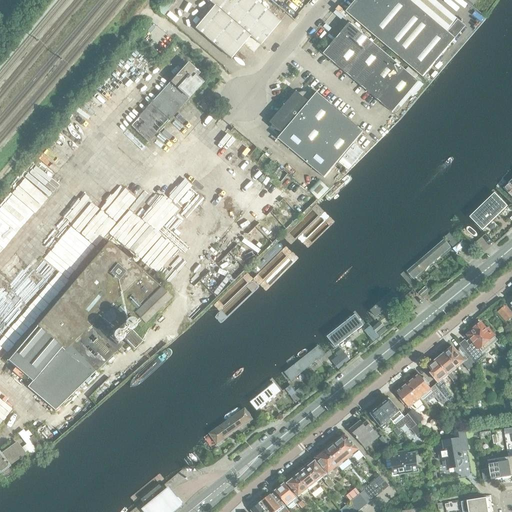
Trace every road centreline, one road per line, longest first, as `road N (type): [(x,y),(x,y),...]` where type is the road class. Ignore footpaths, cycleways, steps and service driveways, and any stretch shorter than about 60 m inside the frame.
road 1 (residential): [(224,511),(511,275)]
road 2 (secondary): [(268,448),(511,246)]
road 3 (track): [(0,178),(134,18),(153,13)]
road 4 (unclassified): [(243,99),(326,0)]
